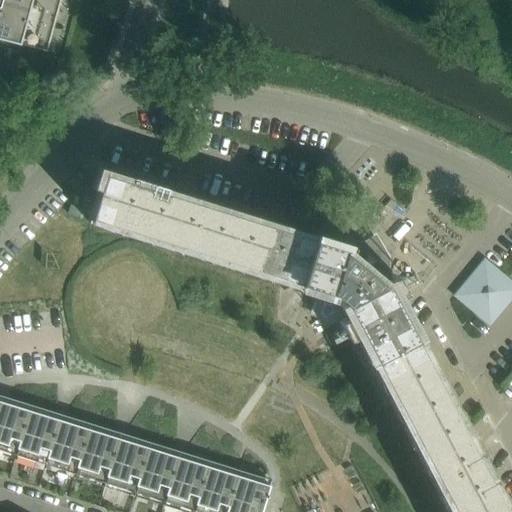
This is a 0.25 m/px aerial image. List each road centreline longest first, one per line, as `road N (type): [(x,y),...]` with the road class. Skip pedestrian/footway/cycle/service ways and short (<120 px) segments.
road 1 (residential): [(124,101),(190,95),(322,118),(511,199)]
road 2 (residential): [(0,228),(124,101)]
